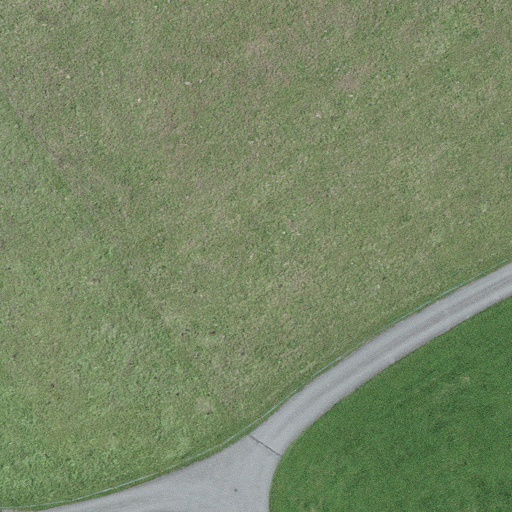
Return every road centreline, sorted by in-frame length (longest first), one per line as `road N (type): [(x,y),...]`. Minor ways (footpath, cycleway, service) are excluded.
road 1 (track): [(220,494),(328,391),(511,280)]
road 2 (track): [(234,511),(220,494),(113,511)]
